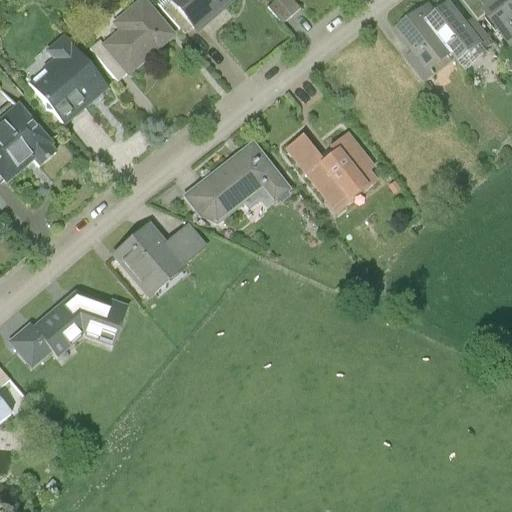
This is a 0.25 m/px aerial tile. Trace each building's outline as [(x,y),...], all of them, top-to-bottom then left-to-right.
[(178,41),(146,0),(136,0),(109,22),(118,34),(97,50),(123,83),(178,41)] [(238,0),(164,0),(195,36),(238,0)] [(300,11),(291,0),(277,0),(268,8),(282,26),(300,11)] [(480,0),(466,0),(461,4),(479,26),(492,15),(480,0)] [(511,0),(480,0),(492,15),(511,40),(511,0)] [(494,56),(451,2),(429,19),(421,10),(397,29),(415,52),(436,78),(459,60),(471,75),(494,56)] [(42,52),(53,65),(25,89),(61,131),(111,90),(63,33),(42,52)] [(436,78),(415,52),(404,61),(425,87),(436,78)] [(55,147),(18,105),(0,121),(0,174),(10,186),(55,147)] [(383,180),(351,139),(325,159),(305,134),(283,152),(335,218),(383,180)] [(294,193),(254,142),(184,198),(213,235),(255,202),(266,216),(294,193)] [(213,252),(190,223),(167,242),(150,222),(107,257),(146,305),(213,252)] [(62,366),(80,346),(77,296),(32,329),(55,356),(62,366)] [(128,311),(77,296),(80,346),(111,355),(128,311)] [(55,356),(32,329),(28,324),(5,345),(32,376),(55,356)] [(0,392),(11,384),(0,370),(0,392)] [(0,431),(14,421),(0,403),(0,431)]
